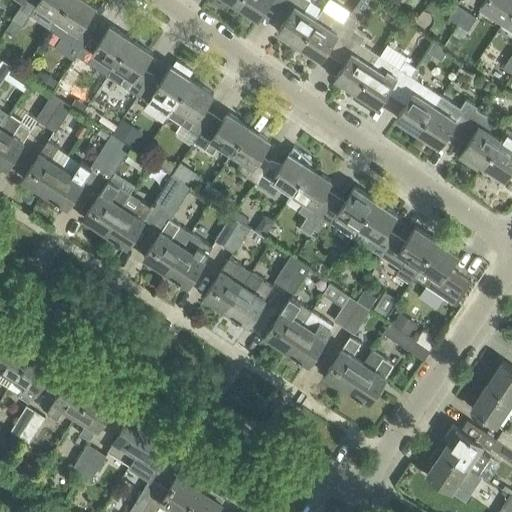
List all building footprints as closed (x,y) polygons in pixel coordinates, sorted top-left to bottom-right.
[(52,28),(58,18),(69,0),(24,0),(12,18),(24,26),(31,14),(52,28)] [(82,48),(94,29),(85,23),(96,6),(87,0),(69,0),(58,18),(52,28),(51,29),(61,36),(54,46),(74,59),(77,54),(81,47),(82,48)] [(239,0),(237,3),(259,17),(270,0),(278,0),(282,3),(284,0),(239,0)] [(309,0),(284,0),(282,3),(280,6),(290,13),(279,30),(300,44),(323,9),(310,1),(309,0)] [(333,41),(341,46),(348,35),(350,35),(354,29),(360,20),(330,0),(328,0),(323,9),(300,44),(321,58),(333,41)] [(511,0),(484,0),(481,6),(504,20),(511,7),(511,0)] [(448,16),(458,23),(468,9),(458,2),(448,16)] [(476,15),(468,9),(458,23),(467,29),(476,15)] [(108,75),(115,65),(132,39),(110,25),(99,42),(90,36),(95,30),(94,29),(82,48),(81,47),(77,54),(96,66),(108,75)] [(336,77),(357,91),(373,66),(379,55),(361,43),(365,36),(354,29),(350,35),(348,35),(341,46),(342,46),(337,53),(347,60),(336,77)] [(139,95),(151,76),(141,70),(153,53),(132,39),(115,65),(108,75),(120,83),(139,95)] [(379,55),(373,66),(357,91),(378,105),(390,87),(399,93),(410,75),(416,65),(406,59),(409,55),(388,41),(379,55)] [(511,72),(511,52),(503,67),(511,72)] [(0,85),(13,66),(3,58),(0,62),(0,85)] [(139,95),(169,115),(192,79),(189,76),(193,70),(177,60),(173,66),(172,65),(160,82),(151,76),(139,95)] [(40,68),(33,79),(51,91),(58,80),(40,68)] [(411,73),(399,93),(408,99),(397,117),(418,131),(442,94),(411,73)] [(199,135),(211,117),(202,111),(214,93),(192,79),(169,115),(199,134),(199,135)] [(53,93),(36,118),(46,124),(62,99),(53,93)] [(442,94),(434,106),(418,131),(440,145),(451,127),(460,133),(476,108),(478,105),(467,98),(461,106),(442,94)] [(76,95),(70,104),(72,106),(83,113),(89,104),(76,95)] [(72,106),(70,104),(62,99),(46,124),(56,131),(72,106)] [(0,130),(2,127),(11,114),(0,106),(0,130)] [(482,163),(485,164),(501,138),(489,130),(495,121),(476,108),(460,133),(461,134),(466,127),(474,133),(463,150),(463,151),(459,157),(478,169),(482,163)] [(11,114),(2,127),(0,130),(0,162),(6,167),(25,138),(23,137),(36,118),(27,112),(21,121),(11,114)] [(219,144),(232,152),(250,126),(228,112),(217,130),(208,124),(212,117),(211,117),(199,135),(199,134),(194,141),(213,154),(219,144)] [(103,115),(98,123),(112,133),(118,124),(103,115)] [(112,133),(121,139),(132,147),(143,130),(123,116),(118,124),(112,133)] [(255,182),(268,163),(259,158),(271,140),(250,126),(232,152),(244,160),(237,170),(255,182)] [(504,140),(501,138),(485,164),(505,178),(511,168),(511,130),(504,140)] [(96,158),(105,164),(121,139),(112,133),(96,158)] [(23,178),(45,192),(62,166),(51,159),(60,146),(49,139),(23,178)] [(121,139),(105,164),(116,171),(132,147),(121,139)] [(281,184),(293,192),(310,166),(308,164),(310,161),(311,161),(312,160),(294,145),(293,146),(294,147),(290,152),(289,152),(280,166),(270,160),(268,164),(268,163),(255,182),(274,194),(281,184)] [(158,152),(152,160),(162,167),(168,159),(158,152)] [(62,166),(45,192),(67,206),(92,167),(81,160),(80,161),(70,155),(62,166)] [(332,180),(310,166),(293,192),(306,200),(299,210),(307,216),(300,226),(311,233),(315,228),(322,216),(321,216),(329,203),(320,198),(332,180)] [(156,199),(165,205),(181,180),(172,174),(156,199)] [(106,232),(125,202),(131,192),(113,180),(109,178),(84,217),(106,232)] [(191,187),(181,180),(165,205),(175,211),(191,187)] [(352,236),(359,226),(376,200),(355,186),(343,203),(333,197),(329,203),(321,216),(322,216),(315,228),(323,233),(331,222),(340,228),(352,236)] [(126,202),(125,202),(106,232),(127,245),(153,206),(142,199),(133,213),(123,206),(126,202)] [(365,244),(382,256),(394,237),(386,231),(397,214),(376,200),(359,226),(352,236),(365,244)] [(215,239),(225,245),(240,220),(231,214),(215,239)] [(170,218),(145,256),(167,271),(183,245),(192,232),(170,218)] [(251,227),(240,220),(225,245),(234,252),(251,227)] [(409,282),(409,281),(419,266),(436,239),(416,226),(404,243),(394,237),(382,256),(401,268),(397,274),(409,282)] [(194,252),(183,245),(167,271),(188,285),(214,246),(202,238),(194,252)] [(459,254),(436,239),(419,266),(409,281),(411,282),(421,266),(432,274),(426,284),(456,304),(471,281),(450,267),(459,254)] [(285,286),(301,261),(291,255),(275,280),(285,286)] [(230,256),(205,295),(227,310),(243,284),(252,270),(230,256)] [(311,268),(301,261),(285,286),(295,293),(311,268)] [(252,270),(243,284),(227,310),(248,324),(274,285),(252,270)] [(360,302),(370,308),(378,296),(365,288),(357,300),(360,302)] [(386,291),(375,308),(385,315),(397,298),(386,291)] [(360,302),(357,300),(350,295),(333,319),(344,326),(360,302)] [(265,335),(286,348),(303,322),(293,316),(302,303),(290,296),(265,335)] [(371,309),(370,308),(360,302),(344,326),(354,333),(371,309)] [(400,315),(393,324),(410,335),(416,326),(400,315)] [(315,330),(303,322),(286,348),(309,363),(334,324),(323,317),(315,330)] [(409,348),(415,339),(410,335),(393,324),(389,321),(383,331),(409,348)] [(351,335),(325,374),(347,388),(363,361),(353,355),(361,342),(351,335)] [(0,382),(8,388),(16,375),(32,350),(10,336),(0,351),(0,382)] [(372,348),(363,361),(347,388),(369,402),(394,363),(372,348)] [(37,390),(54,363),(32,350),(16,375),(27,382),(20,394),(30,401),(37,390)] [(511,366),(502,360),(487,383),(511,399),(511,366)] [(66,407),(78,414),(93,388),(71,374),(54,402),(48,413),(58,419),(66,407)] [(511,399),(487,383),(472,406),(497,423),(511,401),(511,399)] [(93,388),(78,414),(88,421),(81,433),(91,439),(98,428),(115,401),(93,388)] [(11,430),(21,436),(37,410),(27,404),(11,430)] [(45,415),(37,410),(21,436),(29,441),(45,415)] [(129,466),(138,451),(154,426),(132,412),(115,439),(107,453),(119,460),(129,466)] [(445,436),(449,439),(442,449),(477,472),(478,474),(479,473),(490,456),(483,452),(487,446),(453,423),(445,436)] [(154,426),(138,451),(129,466),(141,474),(150,480),(129,511),(142,511),(161,483),(152,478),(176,439),(154,426)] [(511,446),(511,433),(504,428),(498,437),(511,446)] [(511,446),(498,437),(491,447),(511,461),(511,446)] [(82,474),(98,448),(88,442),(72,468),(82,474)] [(442,449),(442,450),(437,446),(429,458),(434,461),(427,472),(466,498),(481,475),(479,473),(478,474),(477,472),(442,449)] [(107,453),(98,448),(82,474),(91,479),(107,453)] [(162,502),(179,511),(185,511),(200,489),(191,483),(194,478),(181,470),(179,474),(178,474),(169,488),(161,483),(142,511),(155,511),(160,505),(162,502)] [(200,489),(185,511),(215,511),(222,501),(225,497),(212,489),(209,494),(200,489)] [(510,511),(511,510),(511,493),(511,492),(498,511),(510,511)]
